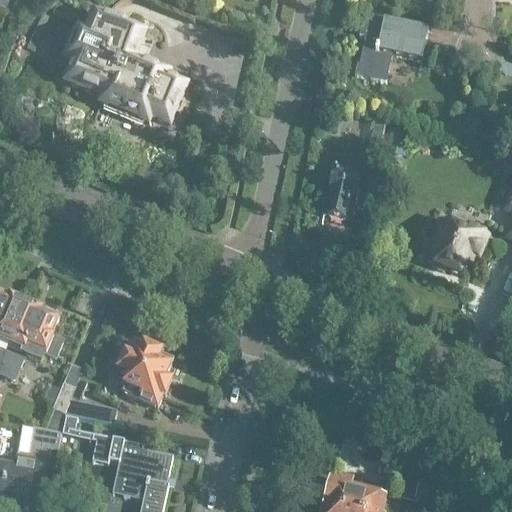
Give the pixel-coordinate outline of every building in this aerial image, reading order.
[(357,66),(355,79),(384,86),(390,58),(419,64),(426,32),(390,24),(390,21),(364,16),(359,37),(365,39),(359,66),(357,66)] [(79,32),(66,63),(74,67),(66,86),(90,95),(90,96),(91,96),(92,93),(104,98),(102,104),(101,104),(100,105),(102,105),(101,107),(148,126),(150,121),(170,129),(175,116),(179,118),(185,105),(180,103),(186,89),(167,81),(169,77),(134,62),(144,38),(123,29),(125,24),(109,17),(107,22),(95,17),(87,36),(79,32)] [(405,159),(411,135),(391,130),(385,154),(405,159)] [(365,142),(359,167),(357,176),(343,173),(346,164),(336,162),(327,199),(330,200),(326,217),(348,222),(350,213),(354,214),(360,189),(370,191),(381,146),(365,142)] [(443,223),(427,263),(461,277),(467,265),(475,268),(488,237),(468,229),(466,233),(443,223)] [(0,371),(26,308),(17,304),(18,302),(10,299),(9,301),(6,300),(4,295),(0,293),(0,371)] [(26,308),(0,371),(0,378),(15,385),(27,358),(41,364),(44,356),(55,361),(62,345),(51,340),(59,322),(57,321),(55,316),(49,314),(45,316),(42,315),(43,312),(36,309),(35,312),(26,308)] [(126,360),(119,376),(130,381),(123,397),(157,412),(162,400),(165,401),(172,385),(165,382),(170,370),(158,365),(162,356),(143,348),(143,350),(133,346),(127,360),(126,360)] [(55,413),(46,434),(60,436),(65,417),(66,417),(71,405),(84,374),(72,369),(64,389),(54,413),(55,413)] [(71,405),(66,417),(114,428),(117,414),(71,405)] [(66,420),(62,438),(96,445),(92,465),(108,468),(108,465),(120,467),(113,498),(143,505),(141,511),(163,511),(168,490),(166,489),(172,460),(143,454),(143,449),(75,435),(78,423),(66,420)] [(33,433),(29,458),(18,456),(16,471),(0,468),(0,500),(15,503),(13,511),(27,511),(31,490),(44,492),(49,462),(50,454),(58,455),(61,437),(60,436),(46,434),(30,431),(30,432),(33,433)] [(415,502),(430,506),(444,510),(451,481),(423,474),(415,502)] [(329,511),(328,511),(377,511),(382,496),(332,482),(324,510),(329,511)]
